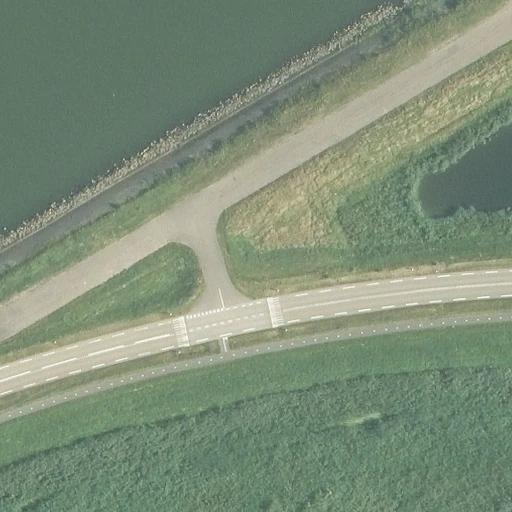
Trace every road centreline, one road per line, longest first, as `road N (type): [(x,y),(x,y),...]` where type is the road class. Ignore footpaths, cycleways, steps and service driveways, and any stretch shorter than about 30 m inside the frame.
road 1 (unclassified): [(193,211),(511,23)]
road 2 (secondary): [(511,279),(348,295),(220,320)]
road 3 (secondary): [(0,373),(220,320)]
road 4 (unclassified): [(0,326),(193,211)]
